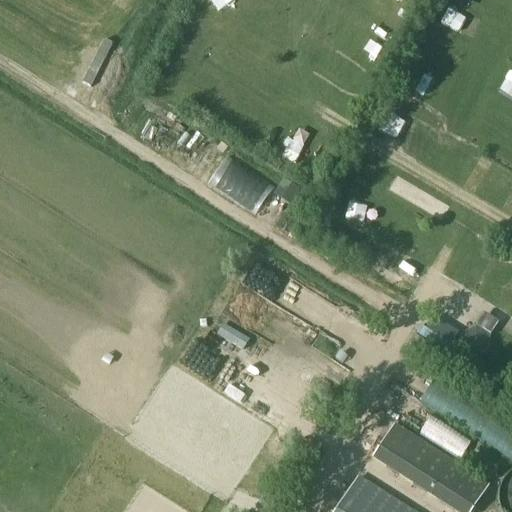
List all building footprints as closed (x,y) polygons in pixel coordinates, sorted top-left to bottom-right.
[(418,70),(409,88),(426,96),(435,78),(418,70)] [(223,162),(209,188),(259,215),(273,189),(223,162)] [(369,213),(355,239),(374,248),(387,222),(369,213)] [(432,388),(425,400),(442,410),(449,397),(432,388)] [(421,437),(464,461),(474,442),(431,418),(421,437)] [(371,461),(451,511),(472,511),(489,487),(393,426),(371,461)] [(412,511),(359,477),(337,511),(412,511)]
